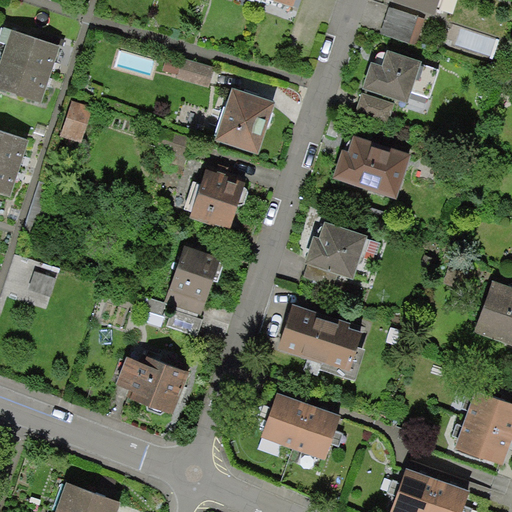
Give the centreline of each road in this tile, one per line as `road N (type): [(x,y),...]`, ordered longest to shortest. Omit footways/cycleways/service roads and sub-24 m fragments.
road 1 (residential): [(195,475),(349,0)]
road 2 (residential): [(0,402),(195,475)]
